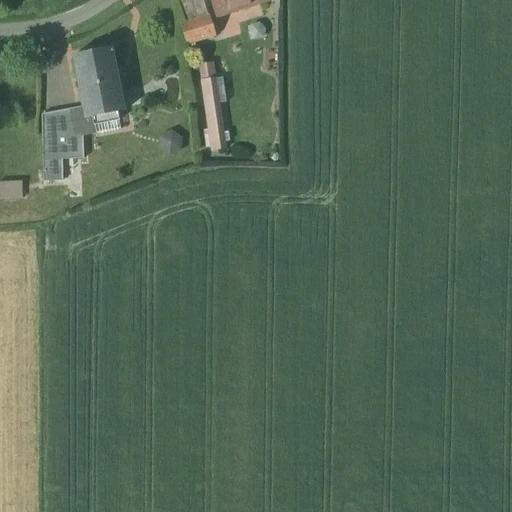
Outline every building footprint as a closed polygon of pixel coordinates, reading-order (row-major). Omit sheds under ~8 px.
[(262,5),(260,0),(203,0),(209,19),(262,5)] [(207,18),(177,26),(183,46),(212,38),(207,18)] [(104,53),(60,59),(71,132),(115,126),(104,53)] [(211,64),(191,68),(205,154),(225,151),(211,64)] [(64,112),(40,117),(41,136),(70,138),(64,112)] [(30,182),(5,182),(5,199),(30,199),(30,182)]
